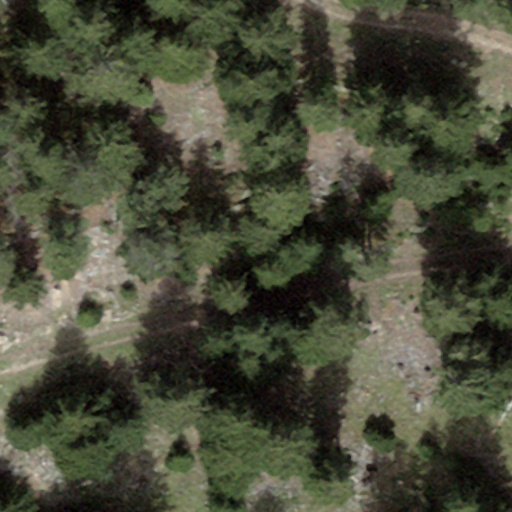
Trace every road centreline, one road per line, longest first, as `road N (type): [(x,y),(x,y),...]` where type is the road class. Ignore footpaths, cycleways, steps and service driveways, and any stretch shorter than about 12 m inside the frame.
road 1 (track): [(0,366),(227,311),(511,259)]
road 2 (track): [(511,38),(361,0)]
